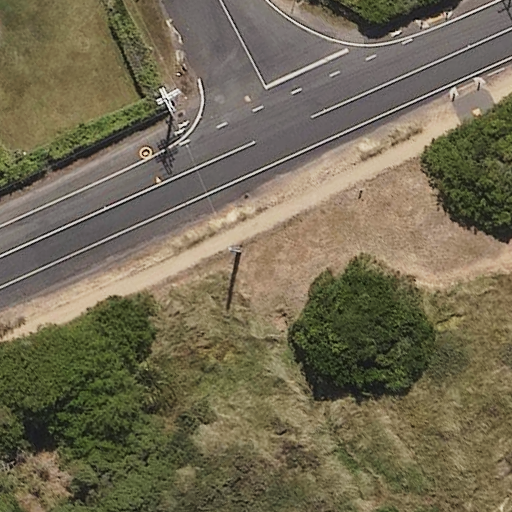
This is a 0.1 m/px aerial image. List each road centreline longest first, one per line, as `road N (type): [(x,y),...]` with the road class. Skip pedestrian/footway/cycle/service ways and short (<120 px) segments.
road 1 (secondary): [(0,255),(287,125)]
road 2 (secondary): [(287,125),(511,25)]
road 3 (residential): [(220,0),(287,125)]
